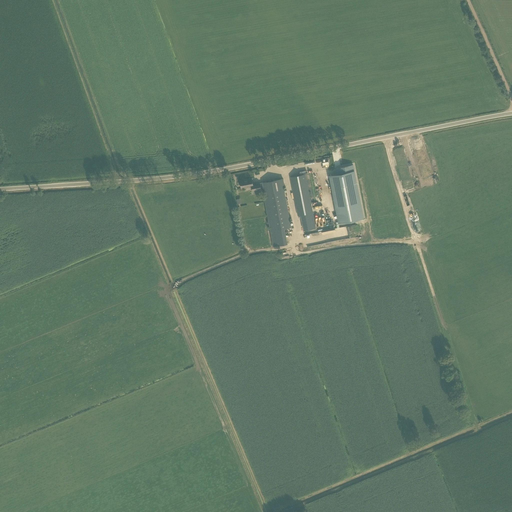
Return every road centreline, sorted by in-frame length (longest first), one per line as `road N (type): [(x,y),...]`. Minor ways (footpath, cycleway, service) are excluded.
road 1 (unclassified): [(0,193),(179,180),(511,113)]
road 2 (track): [(248,485),(167,288),(248,252),(286,247)]
